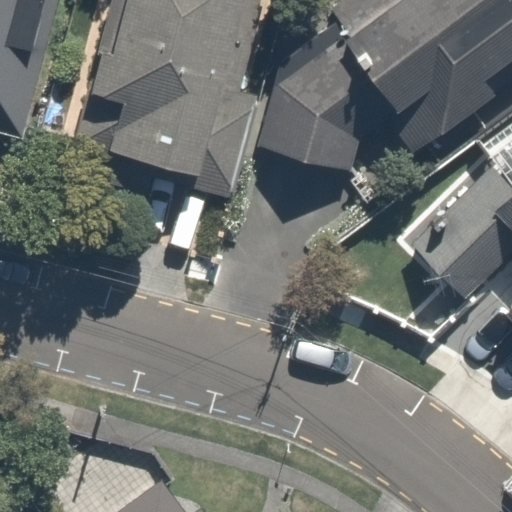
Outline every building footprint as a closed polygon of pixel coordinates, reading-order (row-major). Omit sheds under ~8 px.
[(0,0),(0,135),(40,146),(79,0),(0,0)] [(139,0),(96,160),(244,200),(273,94),(256,90),(279,0),(139,0)] [(263,137),(285,166),(353,170),(419,117),(446,151),(511,99),(511,0),(346,0),(285,48),(263,137)] [(511,194),(489,167),(392,249),(458,326),(511,280),(511,194)] [(117,511),(207,511),(179,470),(117,511)]
